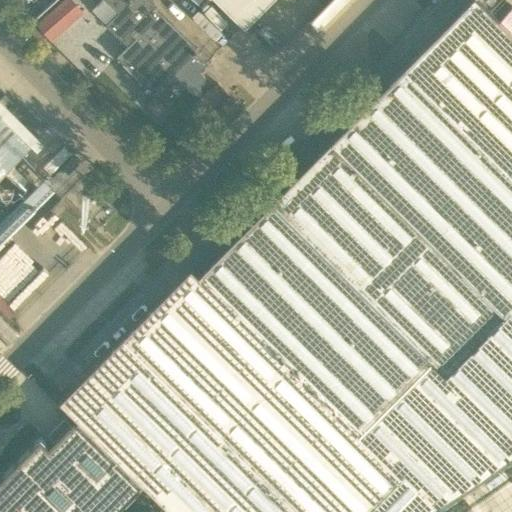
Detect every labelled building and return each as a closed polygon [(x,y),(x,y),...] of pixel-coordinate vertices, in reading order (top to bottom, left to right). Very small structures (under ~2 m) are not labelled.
[(85,12),(73,0),(66,0),(39,25),(53,41),(85,12)] [(332,141),(206,268),(199,275),(191,268),(122,337),(61,400),(141,479),(174,511),(365,511),(401,475),(398,472),(425,445),(449,469),(495,422),(493,420),(500,413),(501,414),(511,402),(511,385),(472,348),(510,309),(511,310),(511,32),(479,0),(474,0),(407,69),(332,141)] [(200,94),(201,94),(200,84),(203,83),(204,81),(205,77),(203,74),(200,71),(208,63),(196,51),(198,48),(154,6),(147,0),(107,0),(119,12),(115,15),(200,94)] [(217,0),(245,27),(271,0),(217,0)] [(200,94),(115,15),(106,24),(127,45),(117,56),(155,94),(157,92),(168,104),(185,86),(190,91),(194,93),(200,94)] [(0,259),(50,209),(61,199),(73,186),(0,112),(0,259)] [(58,216),(68,206),(61,199),(50,209),(58,216)] [(116,511),(144,484),(79,420),(49,451),(41,443),(0,484),(0,511),(116,511)]
